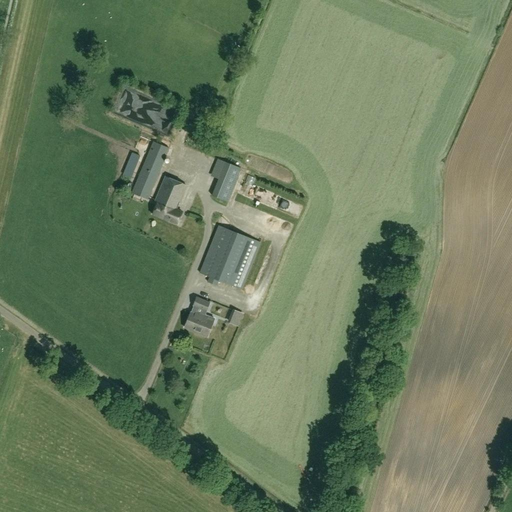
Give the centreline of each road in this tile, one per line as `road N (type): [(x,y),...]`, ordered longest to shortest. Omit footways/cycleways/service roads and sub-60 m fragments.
road 1 (unclassified): [(0,312),(282,511)]
road 2 (unknown): [(137,409),(208,224),(190,159)]
